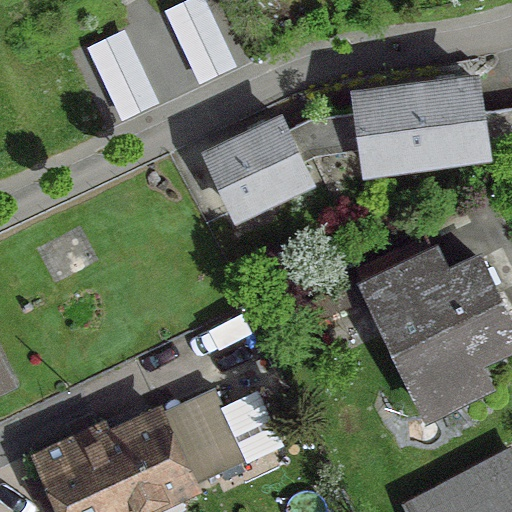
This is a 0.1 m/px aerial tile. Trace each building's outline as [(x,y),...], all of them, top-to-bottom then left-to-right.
[(355,114),(306,121),(311,156),(360,149),(363,167),(481,150),(471,81),(353,97),(355,114)] [(296,162),(311,156),(306,121),(282,132),(278,123),(205,157),(231,212),(303,178),(296,162)] [(500,345),(511,339),(511,337),(474,260),(442,275),(431,253),(429,254),(423,242),(356,274),(422,412),(486,381),(475,358),(500,345)] [(363,298),(354,280),(299,306),(308,325),(363,298)] [(240,399),(231,380),(216,387),(225,406),(240,399)] [(35,453),(61,511),(132,511),(188,486),(154,413),(107,435),(101,423),(35,453)] [(511,511),(511,459),(411,511),(511,511)]
